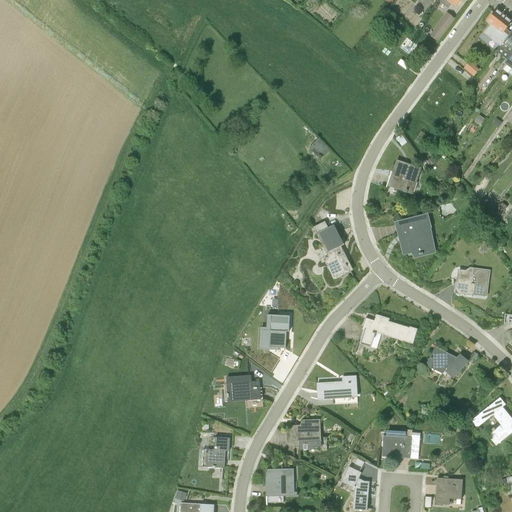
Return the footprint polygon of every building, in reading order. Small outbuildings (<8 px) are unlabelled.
[(435,0),(420,0),(417,5),(425,12),(435,0)] [(449,8),(452,4),(456,7),(460,0),(442,0),(440,2),(449,8)] [(504,32),(511,22),(496,10),(487,21),(492,24),(485,33),(501,46),(500,47),(509,36),(509,35),(504,32)] [(430,36),(438,41),(454,19),(447,13),(430,36)] [(401,22),(396,29),(400,32),(405,26),(401,22)] [(511,31),(509,35),(509,36),(500,47),(510,55),(508,56),(510,57),(511,54),(511,31)] [(476,75),(480,69),(469,63),(465,69),(476,75)] [(448,94),(438,87),(438,86),(427,100),(438,108),(448,94)] [(486,119),(479,114),(475,121),(481,126),(486,119)] [(492,123),(498,128),(502,123),(496,118),(492,123)] [(325,156),(330,151),(319,138),(310,148),(318,157),(323,153),(325,156)] [(428,162),(432,166),(437,161),(433,157),(428,162)] [(413,195),(421,170),(409,166),(408,170),(396,166),(390,185),(405,190),(405,192),(413,195)] [(501,203),(495,212),(499,215),(506,207),(501,203)] [(432,228),(429,217),(429,216),(408,222),(398,224),(405,252),(413,250),(415,255),(433,251),(428,229),(431,228),(432,228)] [(329,228),(328,228),(325,221),(313,228),(316,236),(318,235),(328,257),(324,259),(334,280),(341,276),(340,274),(341,274),(350,269),(339,247),(344,245),(335,226),(329,228)] [(466,235),(470,230),(465,226),(461,231),(466,235)] [(482,285),(488,285),(490,271),(470,268),(470,272),(459,270),(456,290),(474,293),(474,290),(482,291),(482,285)] [(389,322),(390,319),(377,315),(375,321),(366,318),(362,330),(358,343),(371,347),(376,333),(413,344),(418,328),(410,326),(409,328),(389,322)] [(268,347),(276,348),(286,348),(286,331),(289,332),(290,316),(280,316),(270,316),(268,347)] [(454,378),(468,361),(461,355),(457,359),(436,348),(428,362),(444,370),(445,367),(449,369),(446,371),(454,378)] [(259,382),(249,382),(249,375),(226,377),(228,402),(261,399),(259,382)] [(317,384),(318,400),(333,399),(334,405),(358,403),(356,377),(343,377),(343,382),(317,384)] [(511,431),(511,420),(502,408),(506,405),(500,398),(471,421),(477,428),(493,415),(501,425),(490,434),(497,442),(511,430),(511,431)] [(312,450),(312,447),(321,447),(320,420),(307,421),(307,426),(292,426),(292,430),(286,431),(286,432),(286,441),(287,441),(287,443),(290,443),(290,445),(293,445),(293,446),(296,446),(297,448),(300,448),(300,451),(312,450)] [(410,459),(412,438),(384,436),(382,457),(410,459)] [(230,438),(220,437),(215,437),(214,450),(206,450),(203,449),(202,464),(202,467),(225,468),(226,451),(229,451),(230,438)] [(357,460),(354,466),(361,470),(364,464),(357,460)] [(359,479),(362,473),(349,467),(341,482),(355,489),(353,509),(367,511),(370,482),(364,481),(359,479)] [(265,469),(266,494),(294,493),(294,469),(282,469),(282,472),(276,472),(276,469),(265,469)] [(461,500),(463,480),(437,478),(436,498),(435,504),(449,505),(450,499),(461,500)] [(187,493),(178,490),(175,498),(184,501),(187,493)] [(205,504),(186,503),(181,503),(180,511),(214,511),(215,505),(205,504)]
